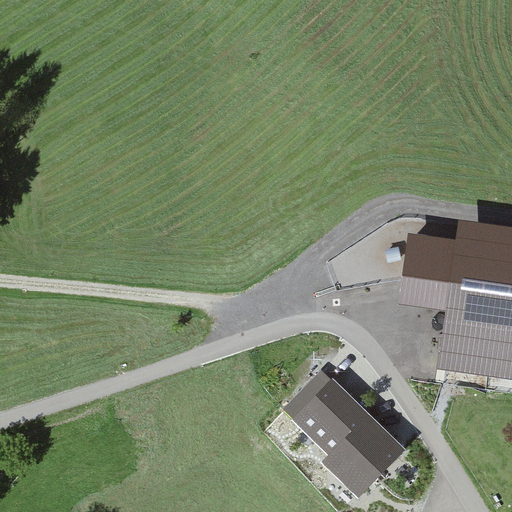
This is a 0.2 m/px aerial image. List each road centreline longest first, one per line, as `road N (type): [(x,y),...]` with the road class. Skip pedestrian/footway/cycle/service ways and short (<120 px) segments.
road 1 (unclassified): [(476,511),(371,345),(340,327),(303,328),(0,422)]
road 2 (track): [(303,328),(268,308),(0,277)]
